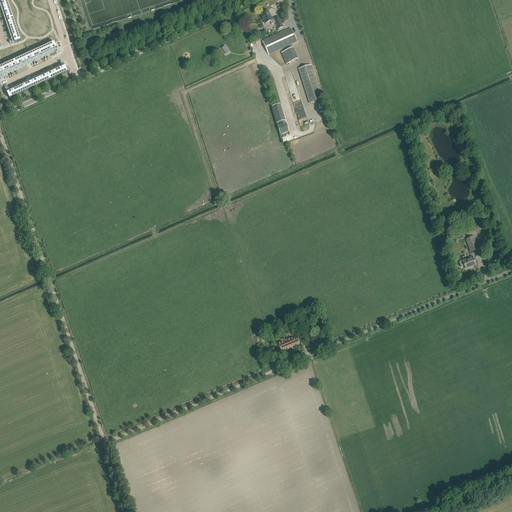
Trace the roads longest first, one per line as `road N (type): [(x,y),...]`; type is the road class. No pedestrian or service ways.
road 1 (track): [(0,136),(104,442)]
road 2 (unclassified): [(266,374),(511,271)]
road 3 (unclassified): [(77,77),(246,0)]
road 4 (track): [(104,442),(266,374)]
